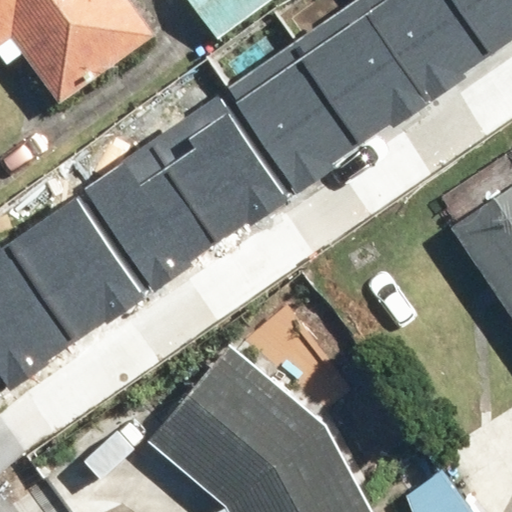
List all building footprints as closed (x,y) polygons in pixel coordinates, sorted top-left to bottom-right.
[(0,0),(0,49),(1,49),(12,63),(30,50),(65,98),(165,24),(146,0),(0,0)] [(268,0),(196,0),(223,34),(268,0)] [(145,244),(184,295),(383,144),(286,17),(67,183),(125,259),(145,244)] [(511,300),(511,188),(460,224),(511,300)] [(384,511),(337,425),(235,336),(91,470),(130,511),(384,511)] [(485,511),(427,430),(379,464),(413,511),(485,511)]
